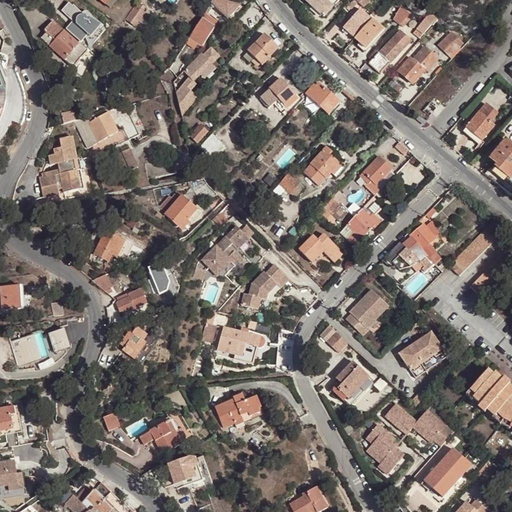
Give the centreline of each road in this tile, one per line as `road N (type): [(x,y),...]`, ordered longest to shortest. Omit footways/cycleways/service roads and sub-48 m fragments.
road 1 (residential): [(154,511),(70,431),(93,310),(74,280),(20,246),(0,222)]
road 2 (residential): [(163,79),(185,160),(326,302)]
road 3 (residential): [(371,511),(298,372),(300,336),(326,302)]
road 4 (residential): [(0,215),(5,184),(41,108),(0,9)]
road 5 (residential): [(271,0),(426,142)]
road 6 (residential): [(326,302),(455,166)]
road 7 (residential): [(511,32),(426,142)]
